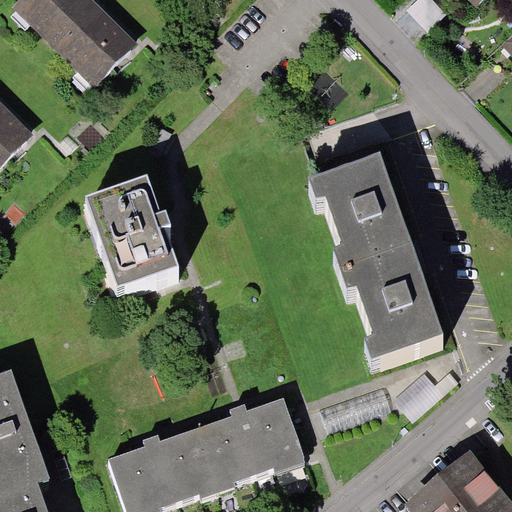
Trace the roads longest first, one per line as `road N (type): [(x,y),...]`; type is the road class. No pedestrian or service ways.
road 1 (residential): [(353,0),(511,169)]
road 2 (residential): [(511,372),(340,511)]
